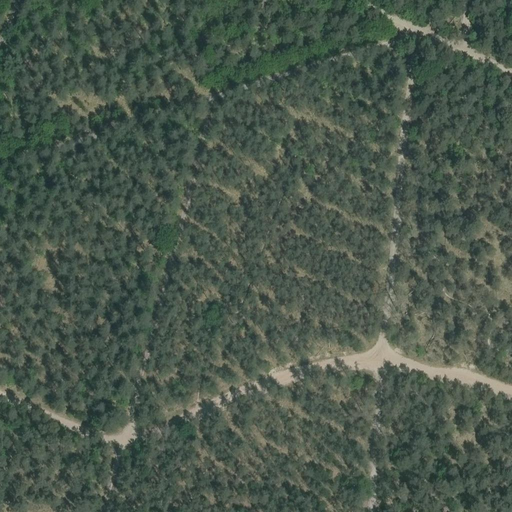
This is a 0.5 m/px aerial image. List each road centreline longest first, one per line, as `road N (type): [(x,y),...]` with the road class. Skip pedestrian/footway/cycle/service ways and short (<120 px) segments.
road 1 (track): [(0,171),(406,38),(367,511)]
road 2 (track): [(0,394),(124,440),(314,364),(380,361),(511,395)]
road 3 (track): [(103,511),(213,101)]
road 4 (track): [(326,0),(511,84)]
